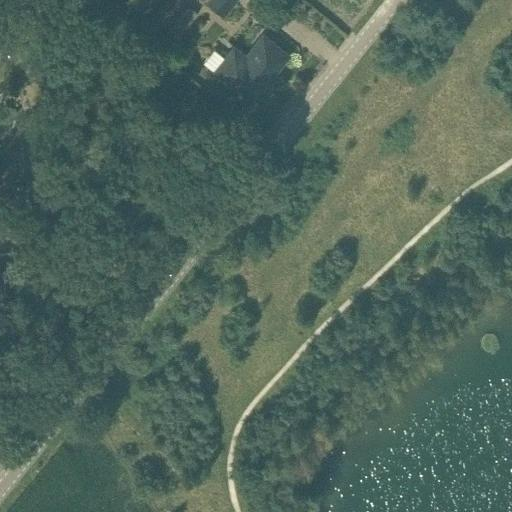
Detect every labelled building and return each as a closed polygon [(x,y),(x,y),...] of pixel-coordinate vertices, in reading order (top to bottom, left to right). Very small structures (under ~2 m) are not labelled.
[(167,0),(153,17),(148,23),(158,31),(163,26),(178,38),(195,17),(198,13),(180,0),(167,0)] [(207,0),(206,1),(224,15),(235,0),(207,0)] [(288,54),(272,42),(263,34),(246,56),(234,46),(225,57),(214,48),(204,62),(251,100),(288,54)] [(108,108),(126,85),(117,78),(111,86),(99,77),(87,91),(108,108)] [(0,132),(16,112),(7,105),(0,114),(0,132)]
